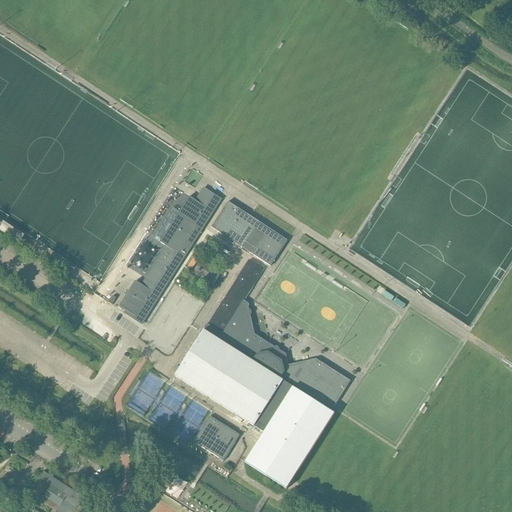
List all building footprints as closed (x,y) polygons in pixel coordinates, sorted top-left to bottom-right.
[(142,325),(206,223),(221,200),(203,188),(196,201),(189,197),(160,243),(166,247),(149,274),(141,285),(135,281),(120,306),(118,308),(124,313),(142,325)] [(238,248),(252,257),(253,255),(270,267),(287,241),(228,202),(211,228),(227,238),(225,240),(234,245),(235,243),(240,246),(238,248)] [(0,231),(18,243),(23,235),(0,219),(0,231)] [(206,244),(204,247),(203,248),(214,254),(216,250),(206,244)] [(222,273),(201,260),(193,273),(213,286),(222,273)] [(261,317),(258,314),(226,294),(208,325),(175,377),(265,433),(245,463),(286,489),(335,414),(331,412),(351,381),(316,359),(288,365),(286,354),(266,342),(256,335),(263,324),(263,322),(262,319),(261,317)] [(194,442),(211,453),(224,461),(240,435),(210,417),(194,442)] [(79,511),(82,508),(78,505),(82,499),(42,473),(37,479),(49,487),(42,498),(57,508),(54,511),(79,511)] [(161,479),(155,489),(160,492),(166,482),(161,479)]
